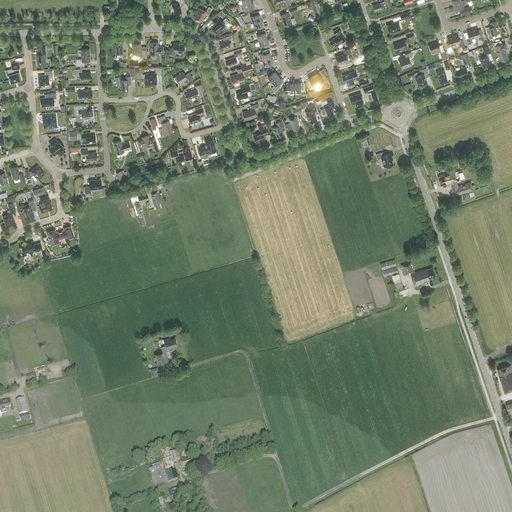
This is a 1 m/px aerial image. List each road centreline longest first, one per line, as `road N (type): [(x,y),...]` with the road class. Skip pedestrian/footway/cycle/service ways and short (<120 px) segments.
road 1 (tertiary): [(511,451),(401,123)]
road 2 (track): [(499,415),(444,433),(292,511)]
road 3 (track): [(292,511),(245,354),(190,366)]
road 4 (residential): [(349,125),(327,60),(296,74),(284,68),(262,0)]
road 5 (tertiary): [(349,125),(259,158),(246,156),(231,124)]
road 6 (tertiary): [(231,124),(201,42),(174,29),(152,31)]
